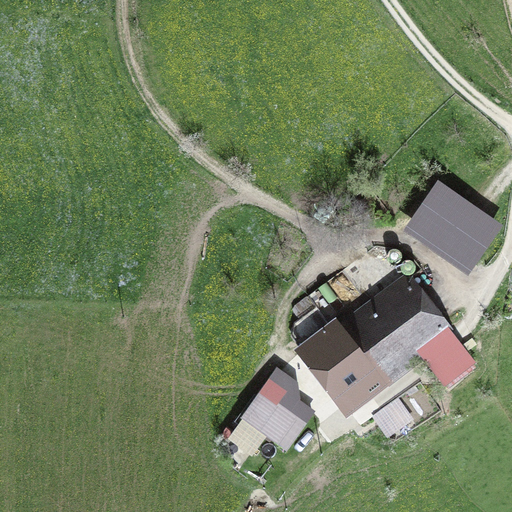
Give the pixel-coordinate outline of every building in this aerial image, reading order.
[(478,267),(499,234),(444,199),(423,232),(478,267)] [(298,319),(309,332),(351,295),(334,276),(309,298),(315,305),(298,319)] [(415,278),(308,358),(354,419),(431,361),(456,395),(486,373),(415,278)] [(286,375),(251,424),(296,456),(330,406),(286,375)] [(376,413),(390,433),(414,416),(399,396),(376,413)]
